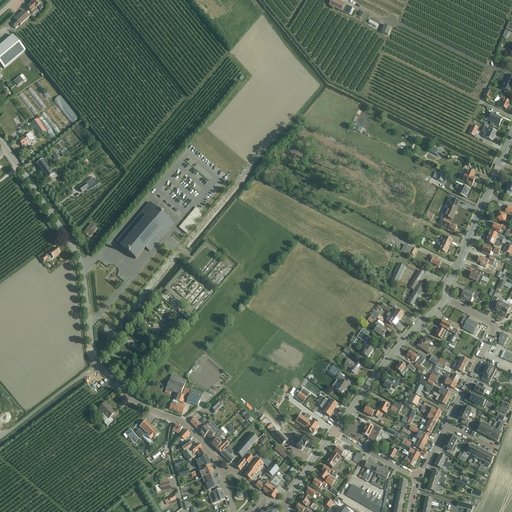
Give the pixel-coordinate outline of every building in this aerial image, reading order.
[(27,8),(32,14),(37,10),(35,9),(38,7),(40,9),(43,7),(36,0),(33,0),(30,3),(31,4),(27,8)] [(349,15),(353,8),(335,0),(331,0),(329,5),(349,15)] [(19,25),(29,16),(23,11),(14,19),(19,25)] [(366,23),(375,27),(377,23),(368,19),(366,23)] [(388,36),(391,27),(384,25),(381,33),(388,36)] [(0,64),(4,69),(25,51),(12,35),(0,45),(0,64)] [(35,63),(26,71),(27,73),(33,68),(35,70),(38,67),(35,63)] [(511,77),(505,75),(503,80),(503,82),(505,82),(501,89),(509,92),(511,89),(510,89),(511,86),(511,85),(511,77)] [(19,77),(13,82),(15,84),(16,84),(18,85),(20,83),(21,83),(23,81),(20,77),(19,77)] [(43,107),(29,88),(25,91),(39,109),(43,107)] [(489,99),(492,92),(486,90),(484,96),(489,99)] [(506,110),(509,103),(503,100),(504,99),(501,97),(497,106),(506,110)] [(492,114),(488,121),(499,127),(502,119),(492,114)] [(31,123),(40,135),(46,131),(38,119),(31,123)] [(469,134),(474,137),(478,128),(472,126),(469,134)] [(483,137),(493,141),(496,132),(484,127),(482,132),(484,133),(483,137)] [(26,137),(18,141),(20,143),(19,144),(20,146),(21,146),(22,147),(29,142),(26,137)] [(49,151),(56,161),(61,158),(54,147),(49,151)] [(433,148),(431,153),(440,157),(442,152),(433,148)] [(55,173),(53,174),(43,160),(36,165),(47,180),(48,179),(50,182),(57,177),(55,173)] [(476,179),(473,178),(474,176),(475,173),(469,170),(467,175),(466,175),(463,182),(473,187),(476,179)] [(435,178),(437,179),(437,180),(443,183),(445,176),(440,174),(439,176),(434,173),(432,178),(434,179),(435,178)] [(82,193),(96,183),(92,179),(79,188),(82,193)] [(460,195),(467,198),(467,199),(471,190),(458,184),(456,188),(461,191),(460,195)] [(447,205),(442,215),(445,217),(452,220),(460,202),(453,199),(450,206),(447,205)] [(145,248),(150,252),(174,223),(169,219),(168,220),(162,215),(163,213),(160,210),(158,212),(152,207),(153,206),(149,203),(119,238),(124,242),(120,247),(135,260),(145,248)] [(506,211),(504,215),(499,213),(496,220),(504,224),(507,217),(508,217),(510,213),(511,213),(511,208),(507,206),(506,211)] [(457,226),(447,221),(444,220),(442,225),(455,231),(457,226)] [(502,225),(502,226),(495,223),(492,229),(500,232),(501,230),(505,231),(507,227),(502,225)] [(89,238),(97,229),(91,224),(83,233),(89,238)] [(491,232),(488,237),(499,242),(496,241),(497,239),(503,241),(504,238),(500,237),(500,236),(498,235),(491,232)] [(450,245),(452,241),(445,237),(444,240),(442,239),(440,243),(439,242),(438,245),(441,246),(440,250),(446,253),(450,245)] [(499,242),(488,237),(486,243),(494,246),(494,245),(498,246),(499,242)] [(413,249),(412,249),(404,244),(400,252),(409,257),(411,254),(414,256),(417,251),(413,249)] [(498,255),(500,251),(495,249),(495,251),(485,246),(482,253),(490,256),(492,252),(498,255)] [(49,253),(42,259),(44,261),(48,259),(52,256),(53,259),(60,254),(59,253),(60,252),(59,250),(58,250),(56,248),(49,253)] [(430,260),(429,263),(431,264),(439,268),(441,262),(438,260),(438,259),(432,256),(430,260)] [(494,263),(496,260),(490,258),(489,261),(480,257),(478,262),(481,264),(480,265),(486,268),(488,263),(491,265),(493,266),(494,263)] [(397,283),(405,266),(399,263),(391,280),(397,283)] [(483,277),(472,272),(469,279),(477,282),(476,284),(480,285),(482,281),(487,283),(489,279),(483,277)] [(413,306),(424,288),(418,284),(421,279),(416,277),(410,288),(415,291),(411,297),(410,297),(408,303),(413,306)] [(177,285),(175,288),(183,295),(185,292),(177,285)] [(189,302),(200,286),(198,285),(187,300),(189,302)] [(464,290),(461,298),(470,302),(472,298),(477,300),(479,294),(476,292),(476,293),(475,293),(475,292),(471,290),(470,293),(464,290)] [(500,314),(505,305),(502,303),(503,301),(498,298),(494,304),(497,306),(494,311),(500,314)] [(505,305),(500,314),(506,317),(508,312),(511,314),(511,312),(511,305),(509,304),(508,306),(505,305)] [(396,313),(394,316),(399,320),(404,315),(399,311),(399,310),(396,308),(393,312),(396,313)] [(374,321),(376,318),(372,315),(368,320),(372,323),(374,321)] [(392,315),(389,318),(386,321),(389,324),(390,323),(395,326),(399,320),(394,316),(394,317),(392,315)] [(468,319),(463,329),(473,335),(474,335),(475,336),(481,326),(479,325),(468,319)] [(456,335),(458,331),(460,328),(455,325),(454,326),(444,320),(440,326),(456,335)] [(383,337),(387,332),(382,328),(382,327),(377,323),(374,327),(377,328),(375,332),(383,337)] [(445,332),(446,331),(439,328),(435,336),(442,339),(442,337),(445,338),(448,333),(445,332)] [(369,348),(374,342),(367,337),(369,334),(363,329),(361,332),(357,337),(366,343),(362,348),(365,350),(362,354),(368,358),(373,351),(369,348)] [(503,346),(508,337),(501,333),(500,335),(501,336),(499,340),(500,341),(498,344),(503,346)] [(452,335),(449,341),(454,344),(457,338),(452,335)] [(429,354),(433,348),(429,345),(431,342),(425,337),(421,343),(420,342),(417,346),(429,354)] [(477,344),(470,340),(469,342),(463,339),(461,342),(474,349),(477,344)] [(444,349),(447,351),(450,347),(451,348),(453,345),(447,342),(444,349)] [(472,354),(474,349),(461,342),(460,345),(465,348),(464,351),(472,354)] [(417,356),(411,351),(407,357),(415,363),(418,360),(422,363),(425,359),(418,354),(417,356)] [(511,354),(506,352),(503,359),(511,363),(511,354)] [(429,361),(436,365),(439,360),(433,356),(429,361)] [(458,359),(461,361),(459,364),(456,362),(465,367),(468,361),(460,357),(458,359)] [(447,362),(440,358),(438,363),(444,367),(447,362)] [(360,369),(362,366),(357,362),(355,364),(348,360),(345,365),(352,369),(350,371),(355,374),(359,368),(360,369)] [(465,367),(456,362),(453,368),(462,373),(465,367)] [(401,363),(396,369),(401,373),(400,374),(402,376),(405,372),(406,372),(408,370),(405,367),(406,367),(401,363)] [(444,367),(438,363),(434,371),(438,374),(441,369),(443,371),(443,370),(445,367),(444,367)] [(425,369),(417,364),(414,367),(419,370),(417,372),(421,375),(425,369)] [(484,376),(482,381),(489,384),(493,375),(496,370),(493,368),(487,365),(482,375),(484,376)] [(334,387),(336,389),(336,390),(342,393),(345,388),(346,389),(350,383),(346,379),(344,382),(343,381),(344,379),(339,376),(342,372),(333,366),(327,374),(338,382),(334,387)] [(451,373),(447,379),(457,383),(460,378),(451,373)] [(170,409),(176,412),(186,389),(185,388),(182,396),(181,395),(187,381),(173,375),(167,390),(176,394),(173,400),(178,402),(177,405),(172,403),(170,409)] [(383,386),(386,389),(385,391),(388,393),(390,391),(389,391),(392,387),(395,390),(399,384),(400,385),(401,386),(403,383),(397,379),(395,382),(390,378),(388,382),(387,381),(383,386)] [(447,379),(444,385),(448,386),(448,387),(453,389),(457,383),(447,379)] [(418,384),(413,394),(419,396),(423,387),(418,384)] [(474,391),(483,396),(484,394),(486,394),(487,391),(491,393),(492,389),(484,385),(482,388),(477,385),(474,391)] [(186,397),(185,397),(187,393),(189,394),(190,390),(186,389),(176,412),(182,415),(186,407),(182,405),(182,407),(180,406),(181,403),(183,404),(186,397)] [(303,389),(301,393),(307,398),(310,394),(303,389)] [(436,389),(434,393),(448,400),(451,394),(446,391),(441,389),(440,391),(436,389)] [(187,403),(198,408),(201,401),(200,400),(203,394),(192,390),(189,396),(190,397),(187,403)] [(445,406),(448,400),(434,393),(433,395),(437,397),(435,400),(440,403),(445,406)] [(480,406),(485,408),(488,402),(483,400),(472,394),(469,400),(476,404),(475,406),(478,407),(479,405),(480,406)] [(412,395),(408,402),(416,406),(420,399),(412,395)] [(319,399),(318,400),(334,411),(338,405),(335,403),(336,402),(330,397),(327,401),(323,398),(322,401),(319,399)] [(285,398),(279,410),(285,413),(291,401),(285,398)] [(334,411),(318,400),(317,400),(316,401),(320,404),(318,406),(322,409),(323,407),(326,409),(323,413),(330,417),(334,411)] [(215,413),(223,406),(218,401),(211,408),(215,413)] [(110,418),(114,413),(107,406),(108,405),(105,402),(99,409),(106,417),(103,420),(105,422),(104,423),(107,427),(113,421),(110,418)] [(385,414),(388,409),(390,411),(398,414),(403,406),(395,402),(392,407),(383,402),(379,410),(385,414)] [(20,413),(12,404),(7,408),(15,417),(20,413)] [(462,410),(461,413),(469,417),(471,414),(473,415),(474,413),(476,409),(470,406),(468,409),(467,409),(464,408),(465,407),(463,406),(461,410),(462,410)] [(427,412),(439,418),(442,413),(436,410),(435,410),(433,408),(431,411),(428,409),(422,407),(421,409),(423,410),(426,412),(427,412)] [(364,410),(363,412),(364,413),(372,417),(372,416),(377,418),(381,419),(383,414),(380,413),(377,411),(376,412),(366,408),(365,410),(364,410)] [(430,420),(436,424),(439,418),(427,412),(425,414),(429,416),(427,419),(430,420)] [(469,417),(461,413),(459,415),(457,419),(458,419),(459,419),(462,421),(461,424),(467,427),(469,424),(466,422),(469,417)] [(306,414),(299,424),(306,429),(313,435),(314,434),(315,434),(316,433),(315,431),(316,431),(315,430),(319,426),(312,421),(312,422),(309,420),(311,417),(306,414)] [(190,423),(195,428),(200,423),(195,418),(190,423)] [(200,423),(195,428),(200,432),(207,425),(202,420),(200,423)] [(421,423),(433,429),(436,424),(430,420),(428,423),(423,420),(422,420),(421,422),(421,423)] [(477,426),(480,428),(478,432),(483,435),(487,426),(482,424),(484,422),(480,420),(477,426)] [(146,421),(139,427),(146,434),(142,437),(150,445),(153,442),(152,441),(158,434),(153,429),(146,421)] [(424,431),(430,434),(433,429),(421,423),(420,425),(426,428),(424,431)] [(487,426),(483,435),(488,437),(492,429),(489,427),(490,425),(488,424),(487,426)] [(182,429),(183,428),(177,425),(175,429),(175,428),(173,431),(180,435),(185,430),(182,429)] [(200,432),(200,433),(204,438),(207,435),(210,439),(216,434),(207,425),(200,432)] [(378,434),(381,430),(371,425),(370,427),(368,425),(363,434),(368,437),(367,438),(372,441),(376,433),(378,434)] [(396,432),(388,428),(386,432),(394,436),(398,438),(400,434),(396,432)] [(125,431),(127,439),(134,437),(131,429),(125,431)] [(139,429),(135,433),(141,438),(145,435),(139,429)] [(488,437),(492,440),(497,431),(492,429),(488,437)] [(185,441),(190,435),(185,431),(181,437),(178,440),(181,441),(183,439),(185,441)] [(502,434),(497,431),(492,440),(497,442),(499,438),(500,439),(502,435),(501,435),(502,434)] [(275,436),(283,444),(287,441),(279,432),(275,436)] [(416,439),(425,444),(429,438),(423,435),(419,433),(416,439)] [(222,444),(224,442),(216,434),(211,439),(214,443),(212,445),(217,450),(222,444)] [(242,458),(247,452),(258,439),(252,434),(244,443),(236,453),(242,458)] [(308,441),(302,436),(301,437),(297,435),(293,440),(295,442),(294,443),(295,445),(302,449),(304,446),(307,442),(308,441)] [(447,439),(446,442),(451,445),(454,446),(457,441),(459,442),(461,439),(455,435),(453,439),(450,437),(450,436),(448,435),(447,439)] [(264,436),(259,443),(264,446),(269,439),(264,436)] [(417,447),(416,448),(422,451),(425,444),(416,439),(413,446),(417,447)] [(187,450),(190,447),(192,445),(188,440),(180,446),(184,451),(187,450)] [(222,444),(217,450),(220,454),(226,448),(226,449),(230,445),(226,441),(222,444)] [(444,444),(442,448),(444,449),(444,448),(448,450),(446,453),(447,453),(452,456),(454,453),(457,447),(454,446),(451,445),(446,442),(445,444),(444,444)] [(410,447),(402,443),(400,446),(409,451),(411,447),(410,447)] [(190,447),(187,450),(189,452),(191,456),(190,456),(193,460),(196,457),(194,454),(201,448),(201,447),(200,445),(199,445),(193,449),(190,447)] [(469,450),(466,448),(463,455),(466,456),(467,454),(472,456),(476,448),(471,445),(469,450)] [(229,447),(221,455),(226,460),(232,454),(234,452),(229,447)] [(336,448),(334,451),(335,452),(341,457),(344,458),(346,456),(348,453),(342,449),(342,450),(338,447),(337,449),(336,448)] [(476,448),(472,456),(474,457),(476,458),(480,450),(476,448)] [(198,453),(201,458),(206,456),(203,449),(199,451),(200,452),(198,453)] [(392,449),(388,456),(393,459),(397,452),(392,449)] [(411,450),(407,456),(417,461),(420,455),(414,452),(411,450)] [(476,458),(481,461),(485,452),(480,450),(476,458)] [(236,468),(240,471),(247,463),(249,465),(247,467),(254,459),(250,456),(251,455),(247,452),(242,458),(243,459),(243,460),(242,459),(239,462),(240,463),(239,464),(236,468)] [(485,452),(481,461),(485,463),(489,454),(485,452)] [(146,461),(149,464),(157,456),(154,453),(146,461)] [(254,459),(247,467),(250,470),(245,476),(251,481),(264,465),(269,469),(266,472),(273,477),(279,469),(273,464),(273,465),(259,453),(254,459)] [(334,453),(329,460),(328,460),(327,462),(327,463),(327,464),(336,470),(340,464),(339,463),(342,459),(334,453)] [(232,454),(226,460),(231,464),(234,460),(236,458),(232,454)] [(357,454),(355,458),(353,461),(359,464),(361,462),(362,462),(364,457),(357,454)] [(494,457),(489,454),(485,463),(484,466),(489,468),(490,465),(490,464),(491,465),(493,461),(492,461),(494,457)] [(440,455),(438,461),(450,467),(452,468),(453,466),(447,463),(449,460),(440,455)] [(201,458),(198,459),(196,460),(199,469),(203,468),(210,465),(207,456),(206,456),(201,458)] [(417,461),(407,456),(404,463),(407,465),(413,468),(417,461)] [(441,469),(442,466),(449,469),(450,467),(438,461),(435,466),(441,469)] [(363,477),(362,479),(365,481),(366,478),(368,475),(370,471),(374,464),(368,462),(364,468),(368,470),(366,474),(365,473),(363,477)] [(370,471),(368,475),(371,476),(373,472),(376,474),(379,467),(374,464),(370,471)] [(291,466),(288,471),(294,475),(297,470),(291,466)] [(338,474),(332,470),(331,471),(325,466),(322,471),(323,472),(320,477),(326,481),(325,483),(332,487),(336,481),(328,476),(330,473),(335,477),(338,474)] [(211,467),(203,470),(199,472),(202,479),(214,474),(211,467)] [(379,467),(376,474),(379,475),(377,478),(380,479),(381,477),(385,470),(379,467)] [(189,469),(178,473),(179,477),(190,473),(189,469)] [(385,470),(381,477),(387,480),(390,473),(385,470)] [(442,481),(445,482),(446,479),(444,479),(445,475),(441,474),(433,471),(431,478),(439,480),(442,481)] [(212,490),(213,493),(221,490),(214,474),(202,479),(204,483),(205,482),(206,484),(205,485),(208,491),(212,490)] [(431,478),(429,484),(437,486),(438,482),(444,484),(445,482),(442,481),(439,480),(431,478)] [(261,491),(269,481),(267,480),(265,482),(264,482),(261,480),(256,486),(261,491)] [(313,482),(312,483),(313,485),(312,485),(319,489),(321,491),(324,487),(325,488),(327,485),(324,483),(323,484),(316,480),(315,481),(313,482)] [(160,484),(162,490),(171,488),(169,482),(160,484)] [(272,483),(270,485),(268,483),(262,491),(269,496),(274,500),(279,492),(276,491),(277,490),(274,489),(274,490),(274,489),(276,486),(272,483)] [(443,488),(437,486),(429,484),(427,490),(435,492),(436,489),(443,491),(443,488)] [(398,489),(398,493),(405,494),(406,488),(399,487),(394,486),(394,488),(398,489)] [(318,498),(321,495),(317,492),(316,493),(310,489),(306,494),(308,495),(313,498),(315,496),(318,498)] [(221,490),(213,493),(209,495),(212,504),(217,503),(225,500),(221,490)] [(174,495),(164,501),(167,505),(176,499),(174,495)] [(305,495),(300,503),(306,507),(309,508),(312,510),(312,509),(314,511),(317,507),(315,506),(315,505),(310,502),(311,500),(312,500),(313,498),(308,495),(306,496),(305,495)] [(404,500),(392,498),(389,497),(388,500),(396,501),(395,505),(403,506),(404,500)] [(426,498),(425,504),(431,506),(434,506),(438,507),(442,508),(443,505),(438,505),(435,504),(432,503),(432,500),(433,499),(428,497),(428,499),(426,499),(426,498)] [(471,511),(473,507),(458,502),(457,507),(467,510),(466,511),(471,511)]
